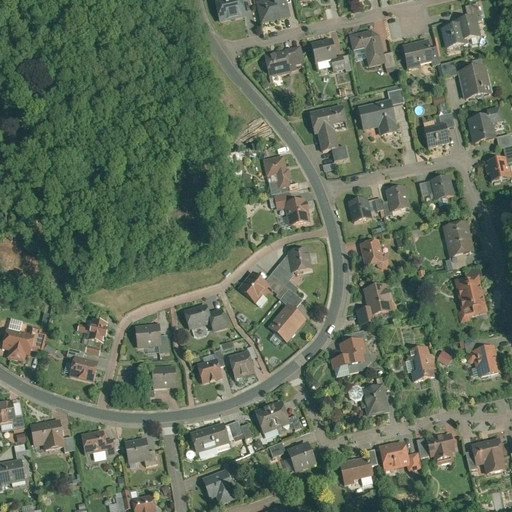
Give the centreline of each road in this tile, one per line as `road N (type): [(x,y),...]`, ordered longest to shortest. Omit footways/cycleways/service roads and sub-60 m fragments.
road 1 (residential): [(330,232),(280,244),(218,291),(131,317),(120,327),(96,416)]
road 2 (residential): [(511,326),(459,160),(318,194)]
road 3 (residential): [(292,371),(322,445),(511,415)]
road 4 (residential): [(216,56),(441,0)]
road 5 (residential): [(216,56),(318,194)]
road 6 (residential): [(330,232),(337,270),(332,310),(292,371)]
road 7 (residential): [(292,371),(218,409),(161,421)]
